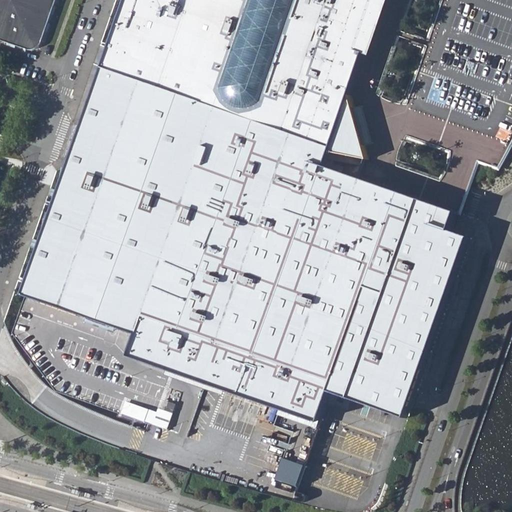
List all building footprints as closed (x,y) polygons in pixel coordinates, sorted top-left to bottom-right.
[(0,0),(0,40),(30,51),(36,51),(41,48),(45,43),(59,0),(0,0)] [(129,0),(100,84),(326,166),(331,153),(369,161),(366,146),(373,144),(373,143),(370,143),(366,126),(361,108),(363,107),(363,106),(355,108),(352,95),(366,53),(358,50),(357,51),(348,48),(364,0),(129,0)] [(459,213),(326,166),(100,84),(26,296),(139,336),(132,355),(323,422),(333,393),(408,419),(471,238),(452,231),(459,213)] [(476,159),(497,161),(499,144),(479,142),(479,148),(477,148),(476,159)] [(139,336),(26,296),(12,335),(57,394),(139,423),(135,435),(298,492),(323,422),(132,355),(139,336)] [(91,498),(92,495),(83,492),(74,490),(73,493),(91,498)]
